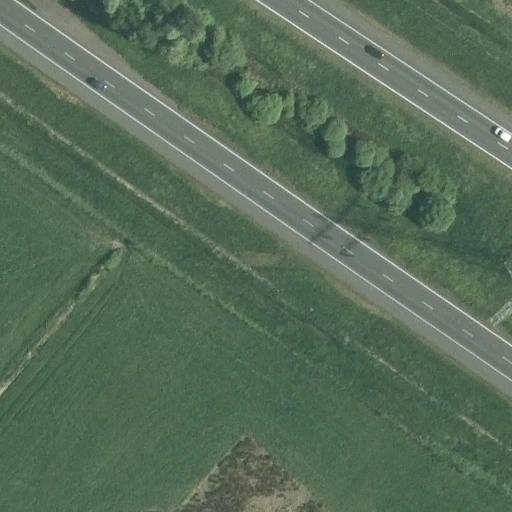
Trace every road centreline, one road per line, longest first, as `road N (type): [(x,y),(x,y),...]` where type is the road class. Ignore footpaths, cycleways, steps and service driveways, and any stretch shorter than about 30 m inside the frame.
road 1 (motorway): [(0,14),(511,371)]
road 2 (motorway): [(511,154),(276,0)]
